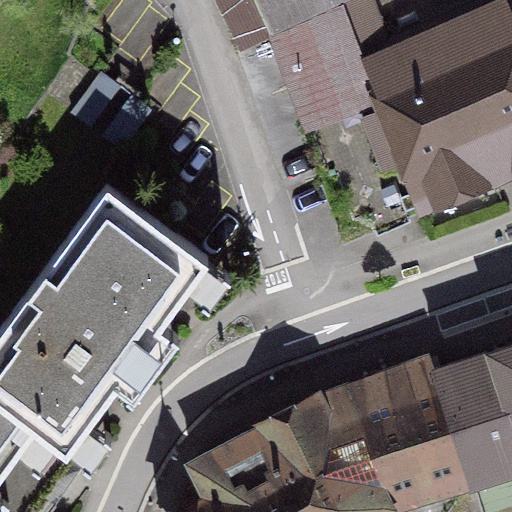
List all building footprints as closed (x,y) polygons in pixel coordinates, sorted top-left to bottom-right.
[(336,0),(257,0),(271,30),(274,28),(336,0)] [(295,86),(437,23),(426,0),(336,0),(274,28),(295,86)] [(511,0),(488,0),(437,23),(295,86),(350,232),(511,162),(511,0)] [(426,0),(437,23),(488,0),(426,0)] [(66,447),(68,444),(207,254),(175,230),(196,201),(120,146),(149,106),(101,70),(72,111),(90,125),(0,246),(0,396),(36,423),(35,425),(66,447)] [(471,475),(482,511),(511,501),(511,343),(436,367),(468,476),(471,475)] [(468,476),(436,367),(432,369),(427,353),(315,394),(269,418),(189,460),(193,467),(180,510),(168,508),(167,511),(482,511),(471,475),(468,476)] [(0,511),(28,511),(75,450),(68,444),(66,447),(35,425),(36,423),(0,396),(0,511)]
